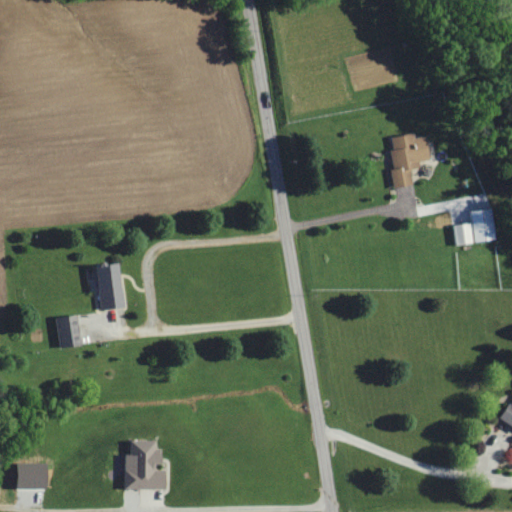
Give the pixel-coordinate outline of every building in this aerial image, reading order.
[(409,185),(407,169),(416,168),(415,162),(424,161),(421,137),(411,138),(410,134),(384,138),(391,188),(409,185)] [(119,288),(114,288),(111,264),(90,267),(95,311),(121,308),(119,288)] [(53,348),(76,347),(74,317),(52,318),(53,348)] [(511,393),(496,420),(511,430),(511,393)] [(150,442),(124,442),(124,456),(119,456),(119,490),(160,490),(160,468),(156,468),(156,450),(150,450),(150,442)] [(41,490),(41,464),(10,464),(9,490),(41,490)]
